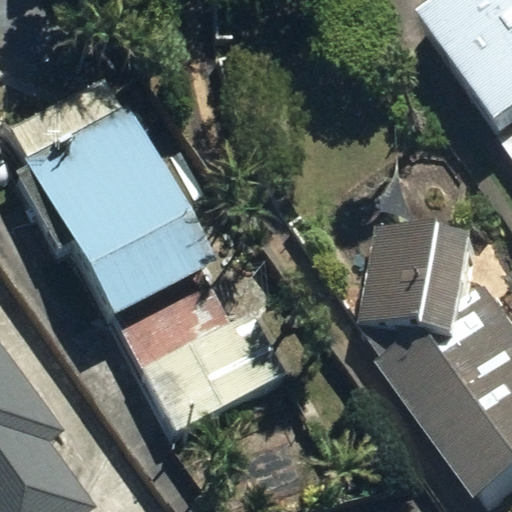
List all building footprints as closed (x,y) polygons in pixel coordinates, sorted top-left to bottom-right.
[(511,0),(472,0),(419,40),(501,149),(511,140),(511,0)] [(109,86),(3,138),(104,342),(112,338),(201,295),(209,290),(109,86)] [(420,237),(327,306),(476,511),(492,511),(511,497),(511,343),(481,301),(471,307),(420,237)] [(223,339),(201,295),(112,338),(170,455),(284,399),(248,327),(223,339)] [(88,511),(0,379),(0,511),(88,511)]
